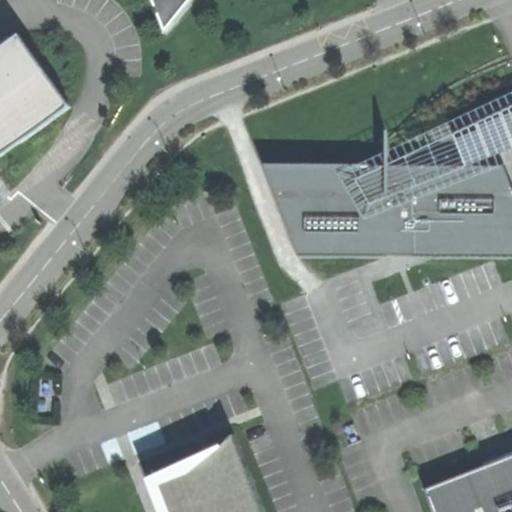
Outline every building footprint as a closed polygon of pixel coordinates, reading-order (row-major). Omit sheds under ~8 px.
[(153,0),(166,32),(192,0),(153,0)] [(21,35),(0,50),(0,57),(48,125),(72,108),(21,35)] [(0,135),(10,128),(21,144),(48,125),(0,57),(0,135)] [(364,166),(264,165),(300,257),(303,257),(380,258),(389,258),(389,257),(405,257),(415,257),(415,258),(431,258),(482,258),(493,258),(511,258),(511,185),(505,167),(364,166)] [(264,511),(235,435),(210,456),(190,472),(158,485),(169,511),(264,511)] [(481,468),(426,490),(432,506),(439,503),(442,511),(511,511),(511,456),(510,457),(494,463),(481,468)]
